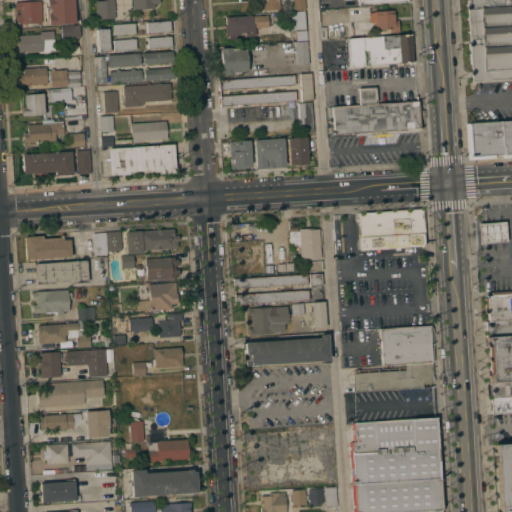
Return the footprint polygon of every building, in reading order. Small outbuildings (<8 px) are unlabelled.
[(40,0),(42,22),(16,23),(14,4),(16,2),(40,0)] [(74,0),(75,23),(48,24),(48,15),(46,16),(46,7),(47,7),(47,0),(74,0)] [(114,0),(115,18),(95,19),(95,13),(96,13),(95,0),(114,0)] [(133,9),(132,0),(158,0),(159,3),(154,4),(154,8),(133,9)] [(262,0),(279,0),(280,10),(263,11),(262,0)] [(293,10),(293,0),(304,0),(305,9),(293,10)] [(467,0),(511,0),(511,78),(472,81),(467,0)] [(362,12),(393,9),(394,20),(397,20),(399,33),(390,34),(390,28),(383,29),(384,30),(376,31),(375,22),(370,22),(370,20),(369,20),(368,19),(362,19),(362,12)] [(288,12),(304,11),(305,29),(290,31),(288,12)] [(268,27),(255,28),(255,36),(244,37),(244,35),(225,36),(224,25),(225,25),(225,16),(252,15),(252,16),(267,15),(268,27)] [(170,21),(170,31),(168,31),(168,33),(164,33),(164,32),(147,33),(146,22),(170,21)] [(339,25),(348,25),(348,23),(367,22),(367,36),(349,37),(349,36),(340,37),(339,25)] [(135,23),(135,34),(133,34),(133,35),(129,35),(129,34),(113,35),(112,24),(135,23)] [(61,25),(79,25),(79,26),(80,38),(62,38),(61,27),(61,25)] [(109,51),(98,52),(97,29),(108,28),(109,51)] [(54,51),(37,51),(18,52),(17,35),(40,34),(40,31),(53,30),(54,51)] [(296,41),(295,31),(306,30),(307,40),(296,41)] [(413,62),(409,62),(409,64),(406,65),(406,62),(350,66),(349,61),(348,61),(347,58),(349,58),(348,42),(347,43),(346,39),(411,35),(413,62)] [(171,36),(171,47),(148,48),(147,37),(171,36)] [(129,39),(129,38),(133,38),(133,39),(135,38),(136,49),(114,50),(113,40),(129,39)] [(307,42),(309,64),(296,65),(295,43),(295,41),(307,40),(307,42)] [(247,71),(240,72),(240,73),(233,74),(233,75),(222,76),(220,48),(231,47),(231,48),(238,48),(239,49),(245,49),(247,71)] [(172,51),(173,62),(146,64),(146,65),(144,66),(144,64),(143,64),(143,53),(172,51)] [(139,53),(140,65),(134,65),(134,66),(130,66),(129,65),(119,66),(120,67),(115,67),(115,66),(108,67),(108,55),(139,53)] [(107,84),(96,85),(94,56),(105,55),(107,84)] [(20,85),(19,74),(23,74),(23,68),(46,67),(46,71),(66,69),(67,85),(51,86),(50,79),(47,80),(47,83),(20,85)] [(144,69),(144,68),(147,68),(147,69),(171,67),(171,78),(144,80),(144,69)] [(110,83),(109,71),(115,71),(115,70),(120,70),(130,70),(130,69),(134,68),(135,70),(141,69),(141,81),(110,83)] [(79,70),(80,87),(68,87),(67,71),(79,70)] [(312,100),(301,101),(300,89),(299,89),(299,86),(300,86),(299,74),(310,73),(312,100)] [(293,75),(294,85),(290,85),(290,86),(286,86),(286,85),(273,86),(273,87),(270,88),(270,86),(262,87),(262,88),(258,88),(258,87),(246,88),(246,89),(242,89),(242,88),(226,89),(226,91),(222,91),(222,90),(219,90),(219,88),(218,81),(219,81),(219,80),(293,75)] [(146,84),(146,83),(149,83),(149,84),(158,84),(158,83),(160,82),(160,83),(171,83),(172,99),(143,101),(143,106),(124,107),(122,86),(146,84)] [(292,91),(292,85),(254,86),(254,93),(292,91)] [(331,106),(358,105),(357,88),(375,87),(376,103),(417,100),(419,129),(385,132),(385,133),(374,134),(374,132),(333,134),(331,106)] [(60,89),(61,101),(47,102),(47,90),(60,89)] [(223,96),(223,95),(226,94),(226,95),(243,94),(243,93),(246,93),(246,94),(259,93),(259,92),(262,92),(262,93),(270,92),(270,91),(274,91),(274,92),(287,91),(287,90),(291,90),(291,91),(294,91),(295,101),(220,106),(220,104),(218,104),(218,98),(219,98),(219,96),(223,96)] [(118,114),(104,114),(102,92),(116,91),(118,114)] [(42,93),(43,114),(22,116),(22,107),(25,107),(24,94),(42,93)] [(299,134),(298,104),(311,104),(313,133),(299,134)] [(113,131),(101,132),(100,117),(100,116),(112,115),(112,116),(113,131)] [(166,121),(167,138),(132,141),(130,123),(166,121)] [(502,154),(495,155),(495,158),(467,160),(465,125),(511,121),(511,153),(510,154),(510,157),(502,158),(502,155),(502,154)] [(23,132),(27,132),(27,125),(63,122),(63,134),(55,134),(55,141),(24,143),(23,132)] [(83,133),(84,146),(69,147),(69,133),(83,133)] [(101,147),(100,136),(113,136),(113,146),(101,147)] [(307,163),(298,164),(298,165),(294,165),(294,164),(289,164),(287,138),(305,137),(306,153),(307,163)] [(283,138),(284,166),(255,168),(253,139),(283,138)] [(228,141),(249,140),(251,168),(230,169),(228,141)] [(173,144),(175,172),(159,173),(159,169),(128,171),(128,174),(109,175),(108,148),(173,144)] [(75,150),(89,149),(90,173),(77,174),(75,150)] [(71,151),(72,174),(55,175),(55,172),(46,172),(46,174),(34,175),(34,173),(23,174),(22,154),(71,151)] [(358,214),(422,210),(424,233),(422,233),(423,246),(360,250),(358,214)] [(479,244),(477,224),(504,221),(506,241),(483,243),(479,244)] [(124,232),(173,228),(174,248),(142,250),(142,253),(126,254),(124,232)] [(320,259),(310,260),(310,259),(300,260),(299,249),(297,250),(297,245),(290,245),(289,231),(298,231),(298,229),(313,228),(313,229),(319,229),(320,259)] [(120,231),(121,250),(106,251),(105,232),(105,231),(120,231)] [(105,232),(106,251),(106,254),(93,255),(92,233),(105,232)] [(25,259),(24,236),(40,235),(40,236),(42,236),(42,238),(59,237),(59,235),(62,235),(62,240),(70,239),(71,256),(25,259)] [(120,256),(133,254),(134,267),(121,268),(120,256)] [(145,280),(144,258),(174,257),(174,259),(178,259),(178,265),(175,265),(175,269),(179,269),(179,275),(176,275),(176,278),(145,280)] [(86,260),(87,282),(68,283),(68,281),(63,281),(63,279),(54,280),(54,283),(36,284),(35,263),(86,260)] [(307,271),(306,261),(321,260),(322,270),(307,271)] [(309,286),(309,273),(321,273),(322,285),(309,286)] [(234,288),(233,278),(306,274),(307,283),(234,288)] [(168,283),(167,282),(175,282),(176,293),(177,293),(177,304),(171,304),(171,309),(164,310),(164,309),(149,310),(138,310),(137,300),(149,300),(148,284),(168,283)] [(63,311),(63,315),(56,315),(56,311),(45,312),(36,313),(36,312),(32,312),(32,305),(36,304),(36,300),(32,300),(31,292),(35,292),(35,291),(51,291),(51,290),(67,289),(68,293),(71,293),(72,299),(68,299),(69,311),(63,311)] [(235,304),(234,294),(307,290),(308,299),(235,304)] [(487,313),(484,313),(483,298),(487,298),(486,295),(491,295),(491,292),(511,290),(511,320),(488,322),(487,313)] [(325,325),(324,325),(324,327),(312,328),(312,321),(310,321),(309,312),(311,312),(311,303),(324,302),(325,325)] [(304,314),(291,315),(291,305),(303,304),(304,314)] [(95,319),(77,320),(77,308),(94,306),(95,319)] [(287,306),(288,323),(283,324),(283,330),(281,331),(281,334),(249,336),(248,328),(252,328),(251,315),(247,315),(247,308),(287,306)] [(158,337),(158,334),(155,334),(155,330),(158,330),(157,320),(167,319),(167,314),(181,313),(182,320),(178,320),(179,327),(181,327),(181,330),(179,330),(180,336),(158,337)] [(151,317),(152,332),(148,332),(148,330),(137,330),(137,333),(132,333),(132,331),(129,331),(128,318),(151,317)] [(511,320),(511,336),(485,338),(484,323),(488,322),(511,320)] [(38,344),(37,325),(64,323),(64,324),(65,324),(65,323),(77,323),(77,321),(85,321),(85,335),(89,334),(90,347),(76,347),(76,337),(67,337),(67,334),(64,335),(65,342),(38,344)] [(405,364),(382,365),(381,359),(380,359),(380,357),(381,356),(381,345),(379,345),(379,343),(381,343),(380,338),(379,338),(378,335),(380,335),(379,330),(428,326),(430,344),(433,343),(434,362),(431,362),(405,364)] [(113,344),(112,335),(124,334),(125,344),(113,344)] [(244,365),(244,360),(243,360),(242,341),(249,341),(249,343),(273,341),(276,338),(326,334),(328,360),(244,365)] [(485,338),(511,336),(511,382),(488,384),(485,338)] [(154,368),(153,349),(180,347),(182,366),(154,368)] [(107,376),(88,377),(87,364),(66,366),(65,351),(112,348),(113,358),(108,358),(109,363),(106,364),(107,376)] [(39,352),(59,351),(60,377),(40,378),(39,352)] [(145,374),(132,375),(131,362),(144,361),(145,374)] [(354,392),(353,373),(405,370),(405,364),(431,362),(433,382),(423,383),(423,387),(354,392)] [(102,379),(103,396),(83,398),(84,404),(38,407),(37,392),(48,391),(47,383),(102,379)] [(511,398),(489,400),(488,384),(511,382),(511,398)] [(511,412),(490,414),(489,400),(511,398),(511,412)] [(84,411),(107,410),(108,427),(108,436),(86,438),(84,411)] [(73,428),(44,430),(44,429),(40,429),(39,417),(43,416),(43,415),(72,413),(72,414),(80,413),(81,420),(73,428)] [(437,449),(351,455),(350,442),(354,442),(352,423),(435,417),(437,449)] [(128,421),(142,421),(143,441),(130,442),(128,421)] [(150,461),(149,460),(148,460),(147,451),(148,451),(148,442),(156,442),(156,441),(186,439),(188,458),(150,461)] [(111,469),(85,470),(84,456),(72,457),(71,443),(109,441),(111,469)] [(68,463),(46,464),(45,459),(43,459),(43,451),(45,451),(45,445),(66,443),(68,463)] [(511,511),(497,511),(492,446),(511,444),(511,511)] [(124,457),(123,449),(135,449),(135,456),(124,457)] [(351,455),(437,449),(439,480),(353,485),(351,455)] [(144,473),(185,470),(191,469),(191,471),(195,471),(196,492),(131,497),(130,486),(128,486),(128,481),(130,481),(129,470),(143,469),(144,473)] [(408,511),(353,511),(353,485),(439,480),(440,510),(408,511)] [(41,503),(40,495),(39,495),(38,492),(40,492),(40,483),(74,481),(75,496),(76,496),(76,495),(80,495),(80,501),(41,503)] [(336,506),(325,507),(324,488),(335,487),(336,506)] [(305,505),(299,505),(299,506),(296,507),(296,505),(291,505),(291,501),(290,501),(289,495),(290,495),(290,490),(304,489),(305,505)] [(322,504),(316,504),(316,505),(313,505),(313,504),(308,504),(308,500),(307,500),(306,494),(308,494),(307,489),(321,489),(322,504)] [(284,511),(260,511),(260,507),(261,507),(261,505),(260,505),(260,500),(261,500),(260,496),(268,495),(268,493),(284,492),(284,511)] [(154,500),(154,511),(129,511),(129,502),(154,500)] [(158,511),(158,504),(190,502),(190,511),(158,511)]
